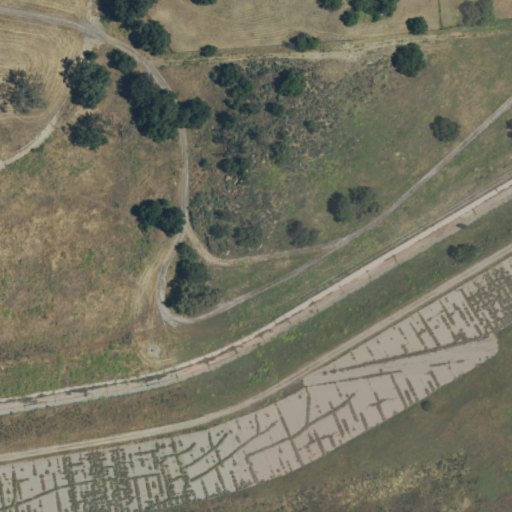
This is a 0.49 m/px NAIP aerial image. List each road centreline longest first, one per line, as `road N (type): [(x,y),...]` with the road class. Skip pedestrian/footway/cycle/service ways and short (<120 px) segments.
road 1 (track): [(511,100),(377,220),(245,298),(175,323),(162,306),(161,279),(186,222),(184,137),(166,89),(130,46),(99,32)]
road 2 (track): [(0,456),(212,416),(511,247)]
road 3 (track): [(186,222),(191,239),(216,260),(337,245)]
